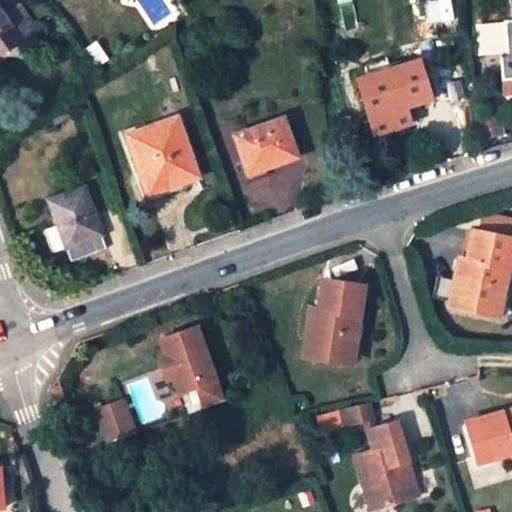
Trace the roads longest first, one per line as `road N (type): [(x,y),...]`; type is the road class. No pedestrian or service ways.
road 1 (unclassified): [(385,211),(14,347)]
road 2 (unclassified): [(65,511),(25,409),(14,347)]
road 3 (residential): [(385,211),(429,371)]
road 4 (unclassified): [(511,174),(385,211)]
